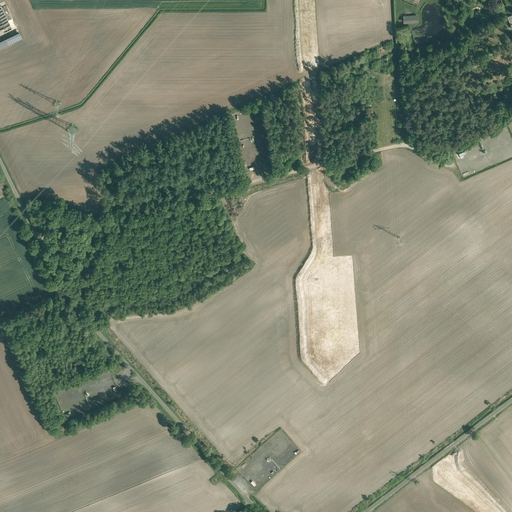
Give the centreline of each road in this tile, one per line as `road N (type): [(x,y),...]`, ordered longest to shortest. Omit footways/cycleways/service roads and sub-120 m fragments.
road 1 (track): [(37,238),(408,142),(511,100)]
road 2 (unclassified): [(0,161),(66,291),(249,504)]
road 3 (unclassified): [(511,402),(367,511)]
